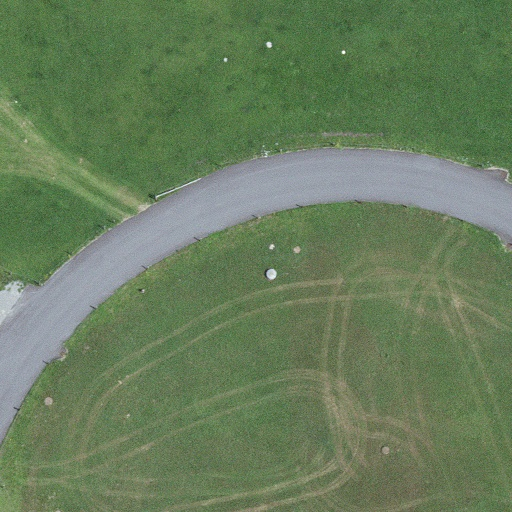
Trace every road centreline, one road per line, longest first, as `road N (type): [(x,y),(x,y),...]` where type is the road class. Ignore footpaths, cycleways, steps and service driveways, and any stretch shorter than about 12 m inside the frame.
road 1 (unclassified): [(0,386),(12,355),(84,272),(186,207),(274,179),(374,165),(486,192),(511,207)]
road 2 (track): [(152,229),(0,54)]
